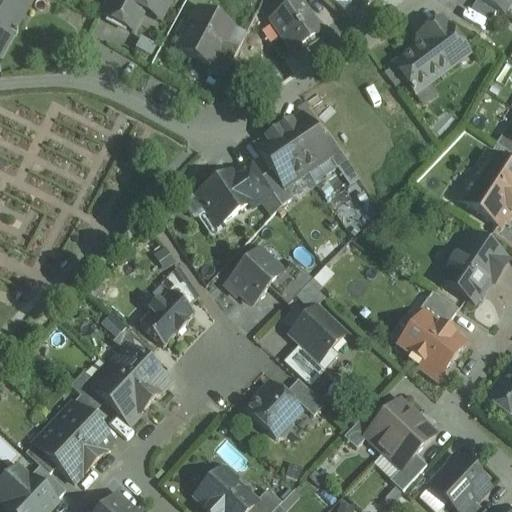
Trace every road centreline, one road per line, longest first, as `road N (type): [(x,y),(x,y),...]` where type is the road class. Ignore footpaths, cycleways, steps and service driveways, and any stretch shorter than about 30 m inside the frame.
road 1 (residential): [(418,0),(223,142),(196,138),(111,90),(65,81),(0,85)]
road 2 (residential): [(167,511),(130,476),(207,392),(223,351)]
road 3 (residential): [(511,475),(444,410),(511,317)]
